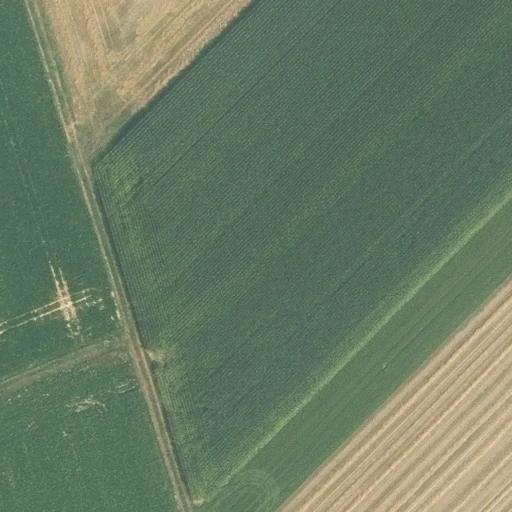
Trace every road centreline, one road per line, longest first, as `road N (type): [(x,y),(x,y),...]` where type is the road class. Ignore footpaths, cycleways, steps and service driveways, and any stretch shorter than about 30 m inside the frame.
road 1 (track): [(189,511),(31,0)]
road 2 (track): [(134,333),(0,389)]
